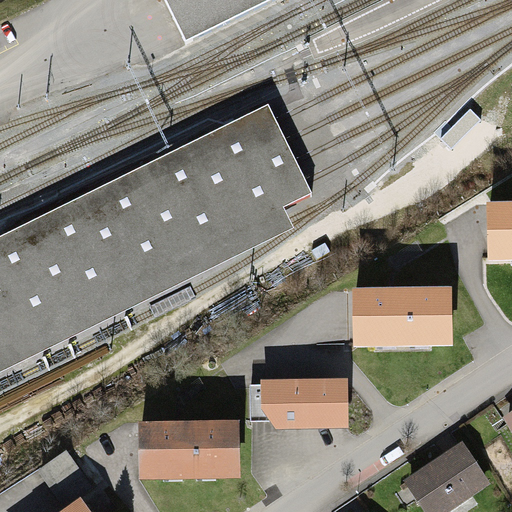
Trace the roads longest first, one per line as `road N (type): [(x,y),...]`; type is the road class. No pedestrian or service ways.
road 1 (residential): [(280,511),(511,359)]
road 2 (unknown): [(509,361),(446,243)]
